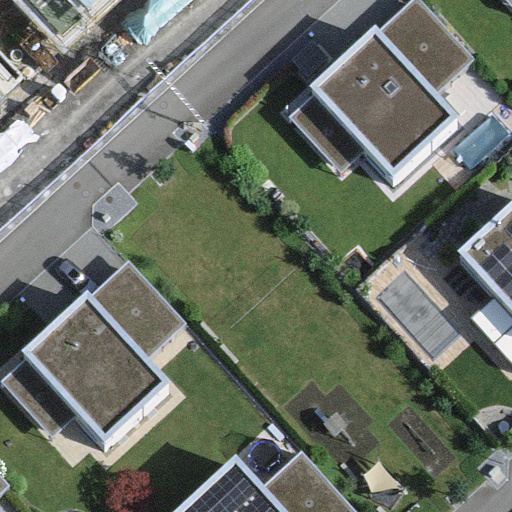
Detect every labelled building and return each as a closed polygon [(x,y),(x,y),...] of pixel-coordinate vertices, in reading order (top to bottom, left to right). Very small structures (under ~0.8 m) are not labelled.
[(511,0),(503,0),(511,9),(511,0)] [(475,63),(417,1),(376,38),(311,98),(285,122),(340,181),(366,157),(393,187),(459,126),(434,100),(475,63)] [(511,210),(458,259),(511,317),(511,210)] [(164,393),(87,310),(28,364),(105,447),(164,393)] [(273,511),(236,471),(191,511),(273,511)]
